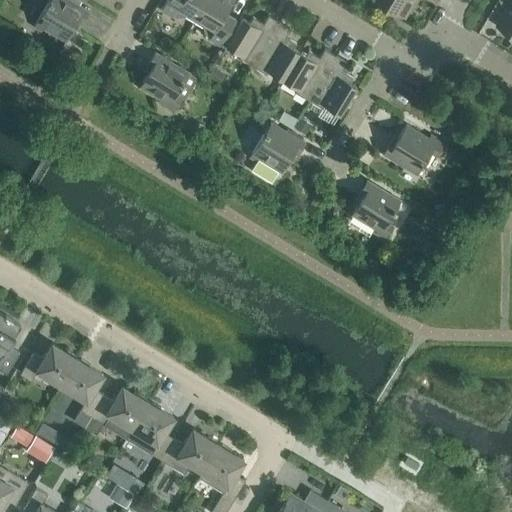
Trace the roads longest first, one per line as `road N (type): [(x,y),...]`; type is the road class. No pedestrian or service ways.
road 1 (residential): [(244,511),(277,441),(0,272)]
road 2 (residential): [(329,165),(393,50)]
